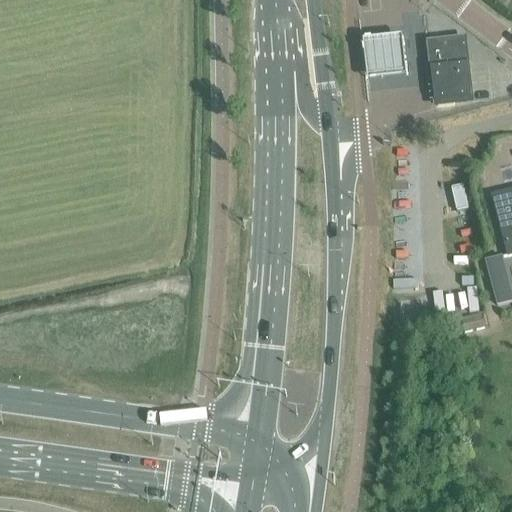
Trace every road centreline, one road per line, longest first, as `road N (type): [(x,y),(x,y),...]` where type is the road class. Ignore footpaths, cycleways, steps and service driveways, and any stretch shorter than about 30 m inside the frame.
road 1 (primary): [(313,472),(334,325),(331,127),(315,0)]
road 2 (primary): [(265,0),(270,221),(254,439)]
road 3 (secondary): [(254,439),(0,399)]
road 4 (secondary): [(0,454),(247,492)]
